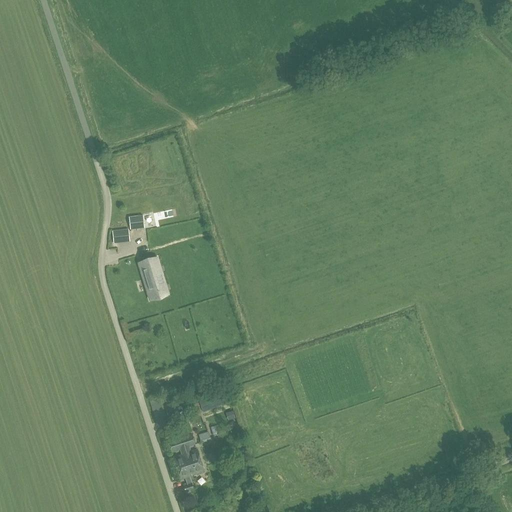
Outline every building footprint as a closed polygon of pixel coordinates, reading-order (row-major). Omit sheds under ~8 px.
[(130,229),(144,227),(143,215),(128,217),(130,229)] [(112,231),(113,243),(130,242),(129,230),(112,231)] [(163,284),(155,258),(142,262),(145,270),(142,271),(146,282),(148,281),(150,287),(147,288),(151,299),(160,296),(159,292),(160,292),(159,289),(158,289),(157,286),(163,284)] [(199,400),(200,402),(203,413),(226,404),(221,391),(199,400)] [(162,400),(145,405),(152,425),(168,420),(162,400)] [(203,413),(200,402),(188,407),(192,418),(203,413)] [(199,434),(200,440),(201,444),(225,436),(223,427),(199,434)] [(185,478),(189,476),(204,471),(197,450),(190,452),(189,446),(195,444),(192,435),(169,442),(172,452),(182,449),(183,454),(174,457),(181,479),(185,478)] [(192,483),(187,484),(183,486),(185,492),(194,489),(192,483)]
